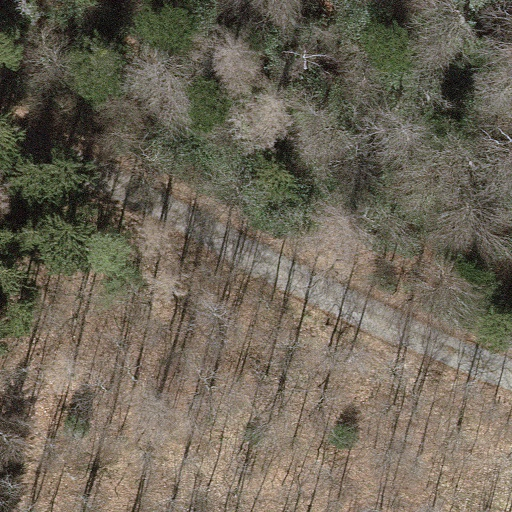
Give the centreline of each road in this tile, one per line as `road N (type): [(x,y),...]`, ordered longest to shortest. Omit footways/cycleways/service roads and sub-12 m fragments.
road 1 (track): [(0,142),(511,376)]
road 2 (track): [(161,216),(0,227)]
